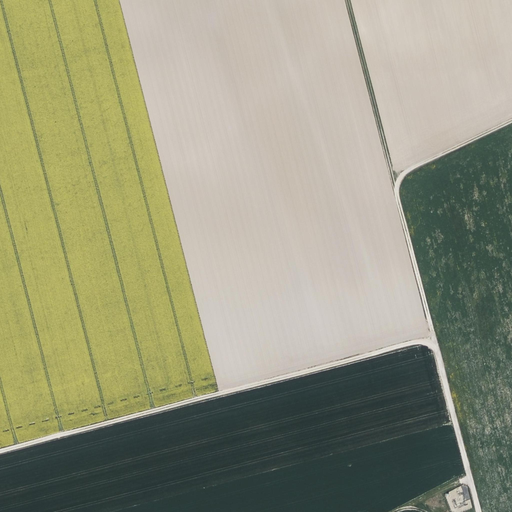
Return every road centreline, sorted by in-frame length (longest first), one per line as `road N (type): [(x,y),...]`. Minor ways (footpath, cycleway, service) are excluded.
road 1 (track): [(347,0),(477,511)]
road 2 (track): [(0,451),(432,339)]
road 3 (track): [(511,120),(392,178)]
